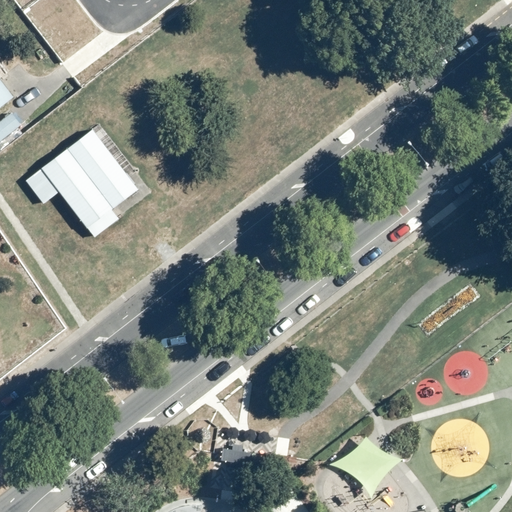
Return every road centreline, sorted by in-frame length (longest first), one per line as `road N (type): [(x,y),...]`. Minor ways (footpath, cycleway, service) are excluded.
road 1 (tertiary): [(0,440),(511,12)]
road 2 (tertiary): [(511,98),(4,511)]
